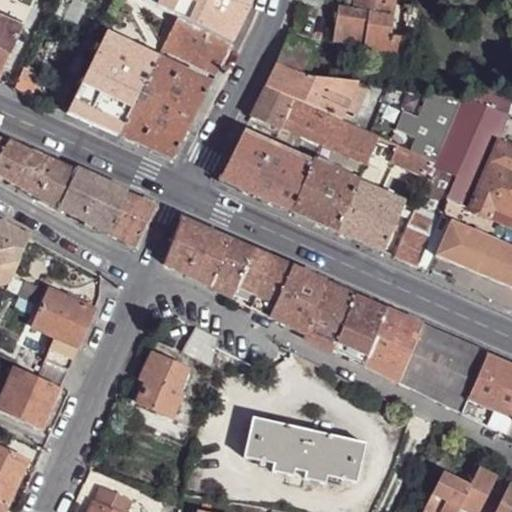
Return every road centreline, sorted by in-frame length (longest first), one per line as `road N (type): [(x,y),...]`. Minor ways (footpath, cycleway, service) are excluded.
road 1 (unclassified): [(143,275),(459,424),(498,448),(503,469)]
road 2 (tertiary): [(511,337),(182,192)]
road 3 (unclassified): [(40,511),(143,275)]
road 4 (unclassified): [(182,192),(278,0)]
road 5 (tertiary): [(182,192),(0,112)]
road 6 (unclassified): [(143,275),(0,194)]
